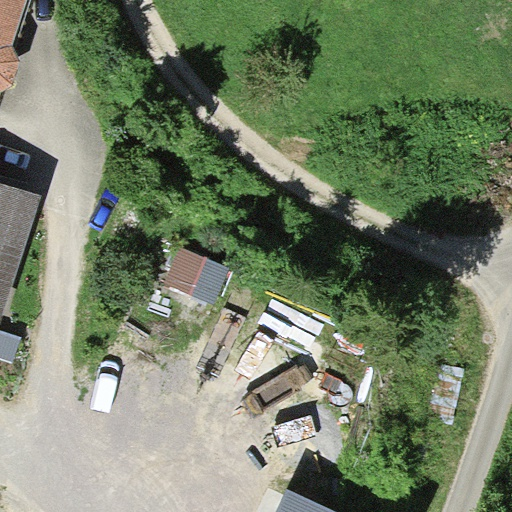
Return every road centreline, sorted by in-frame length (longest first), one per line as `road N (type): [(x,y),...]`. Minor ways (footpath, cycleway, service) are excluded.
road 1 (track): [(140,0),(215,116),(298,179),(442,249),(511,259)]
road 2 (track): [(459,511),(511,357)]
